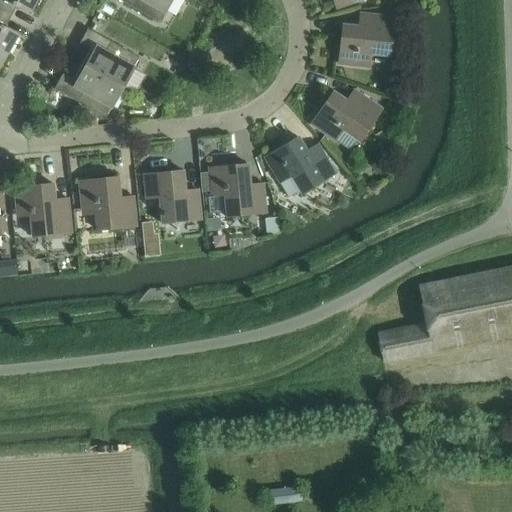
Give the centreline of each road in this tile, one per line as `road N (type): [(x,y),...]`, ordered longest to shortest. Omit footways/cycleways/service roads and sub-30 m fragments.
road 1 (unclassified): [(0,371),(261,337),(511,225)]
road 2 (residential): [(0,149),(242,125),(287,94),(304,36),(291,0)]
road 3 (residential): [(0,125),(68,0)]
